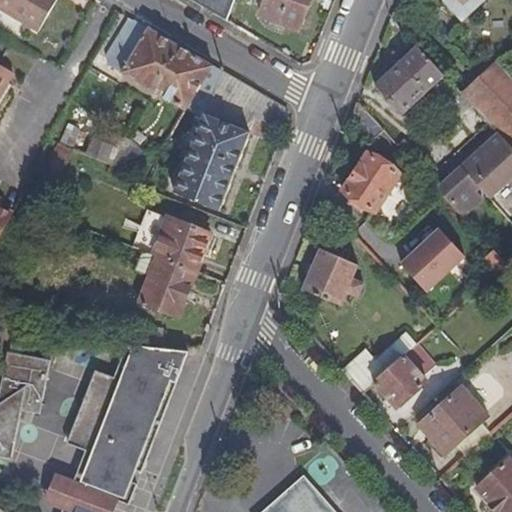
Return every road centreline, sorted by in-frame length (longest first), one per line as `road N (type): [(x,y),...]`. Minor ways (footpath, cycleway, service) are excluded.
road 1 (residential): [(242,320),(259,327),(427,511)]
road 2 (residential): [(242,320),(327,107)]
road 3 (residential): [(149,0),(327,107)]
road 4 (residential): [(168,511),(242,320)]
road 5 (unknown): [(100,0),(22,165)]
road 6 (unknown): [(346,57),(399,118),(445,149)]
